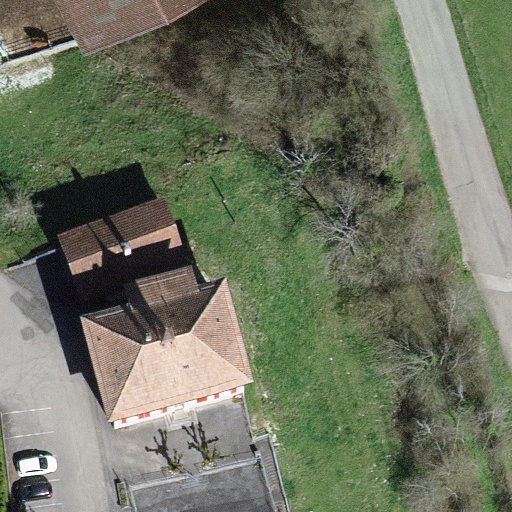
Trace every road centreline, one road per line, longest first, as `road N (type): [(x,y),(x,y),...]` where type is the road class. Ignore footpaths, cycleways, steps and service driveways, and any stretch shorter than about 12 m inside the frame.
road 1 (unclassified): [(511,269),(425,0)]
road 2 (residential): [(40,355),(67,410),(84,511)]
